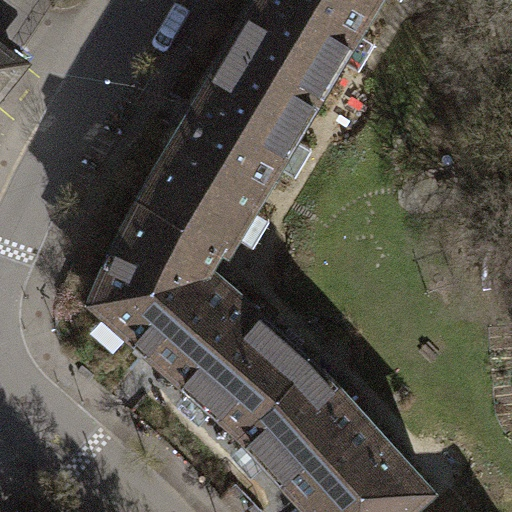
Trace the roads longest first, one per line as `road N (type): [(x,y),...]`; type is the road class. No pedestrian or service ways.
road 1 (residential): [(0,256),(66,111),(134,0)]
road 2 (residential): [(139,511),(0,378)]
